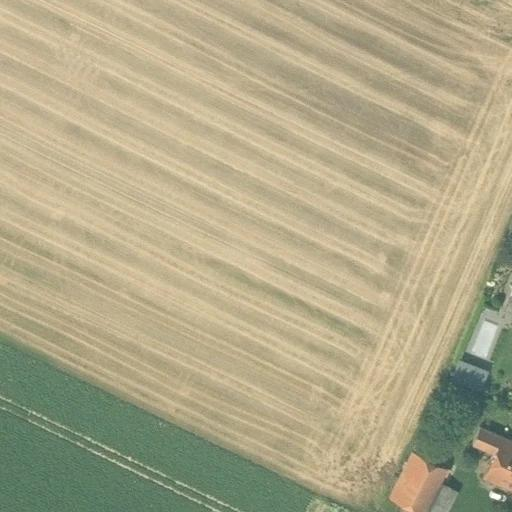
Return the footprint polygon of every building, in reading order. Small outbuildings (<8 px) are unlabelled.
[(480,390),(488,370),(459,358),(450,378),(480,390)] [(496,450),(504,432),(480,422),(472,440),(496,450)] [(511,435),(504,432),(496,450),(486,474),(511,485),(511,435)] [(413,444),(389,495),(424,511),(437,485),(448,461),(413,444)] [(447,511),(456,494),(437,485),(424,511),(447,511)]
